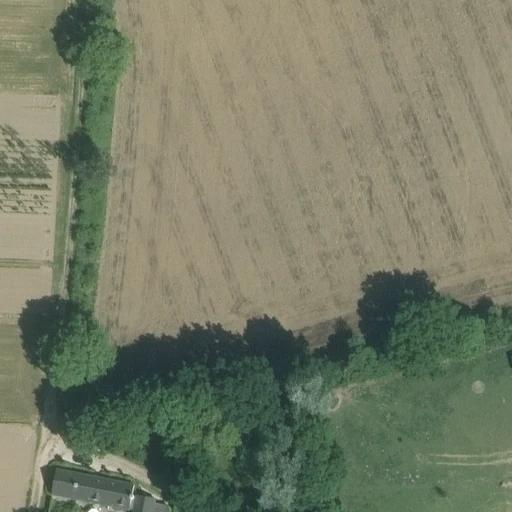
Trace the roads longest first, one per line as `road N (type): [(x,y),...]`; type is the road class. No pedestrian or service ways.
road 1 (track): [(33,511),(50,441),(80,0)]
road 2 (unclassified): [(217,511),(104,452),(50,441)]
